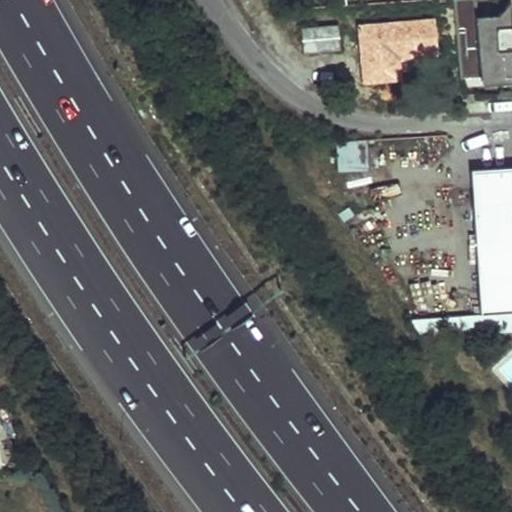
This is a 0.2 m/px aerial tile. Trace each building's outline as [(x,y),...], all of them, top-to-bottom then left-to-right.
[(511,2),(456,6),(461,83),(511,80),(511,2)] [(332,20),(298,21),(298,45),(334,44),(332,20)] [(337,140),(337,170),(367,171),(367,140),(337,140)] [(511,166),(473,169),(483,316),(511,313),(511,166)] [(511,313),(483,316),(484,334),(511,331),(511,313)] [(484,334),(483,316),(409,321),(421,338),(484,334)]
